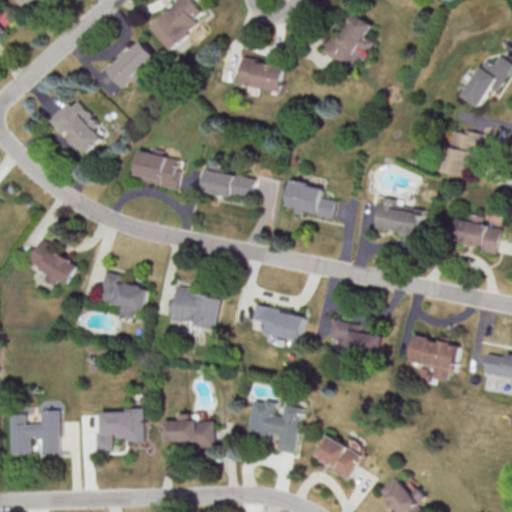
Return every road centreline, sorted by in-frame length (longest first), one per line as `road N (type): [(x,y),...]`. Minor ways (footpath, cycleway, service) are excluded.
road 1 (residential): [(116,0),(0,106),(36,502),(260,498),(309,511)]
road 2 (residential): [(0,136),(45,178),(110,216),(511,305)]
road 3 (residential): [(295,11),(300,0),(248,6),(265,20),(295,11)]
